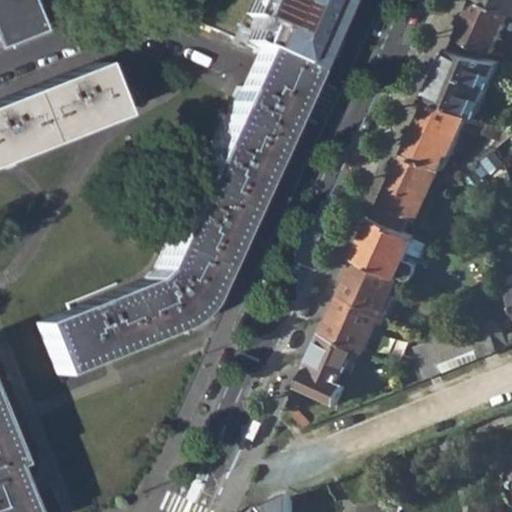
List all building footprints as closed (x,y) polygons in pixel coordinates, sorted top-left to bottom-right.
[(0,0),(0,41),(32,29),(20,0),(0,0)] [(275,0),(253,48),(303,71),(335,0),(275,0)] [(493,51),(511,10),(490,0),(473,0),(458,36),(493,51)] [(511,0),(490,0),(511,10),(511,0)] [(241,73),(241,75),(235,88),(247,92),(246,97),(284,113),(292,96),(303,71),(253,48),(241,73)] [(470,113),(476,115),(500,61),(452,48),(431,96),(470,113)] [(0,99),(0,158),(113,113),(93,63),(0,99)] [(229,101),(154,268),(144,279),(36,324),(55,373),(185,321),(192,314),(284,113),(246,97),(247,92),(235,88),(229,101)] [(453,152),(470,113),(431,96),(405,153),(440,168),(447,150),(453,152)] [(376,217),(404,230),(410,216),(418,219),(440,168),(405,153),(376,217)] [(396,274),(408,279),(413,276),(416,268),(413,261),(412,261),(406,259),(410,249),(423,256),(429,242),(404,230),(376,217),(358,255),(396,274)] [(380,309),(396,274),(358,255),(342,292),(380,309)] [(511,274),(503,278),(507,288),(511,285),(511,274)] [(354,345),(362,349),(380,309),(342,292),(324,331),(354,345)] [(476,346),(481,358),(510,346),(498,319),(483,324),(475,305),(462,309),(466,318),(476,346)] [(439,361),(476,346),(466,318),(427,332),(439,361)] [(338,380),(354,345),(324,331),(305,373),(301,383),(338,402),(346,383),(338,380)] [(0,511),(28,511),(0,441),(0,511)]
